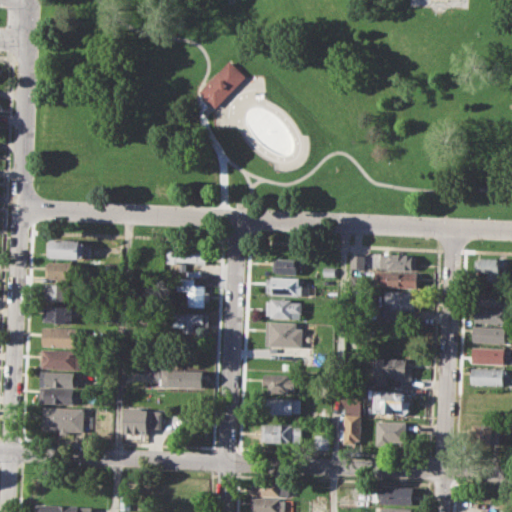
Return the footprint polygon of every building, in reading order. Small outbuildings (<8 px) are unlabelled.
[(200,90),(230,60),(246,76),(216,106),(200,90)] [(51,237),(80,239),(80,242),(90,243),(89,259),(50,257),(51,237)] [(173,244),(207,245),(206,263),(172,261),(173,244)] [(380,253),(417,254),(417,268),(379,267),(380,253)] [(350,254),(364,255),(363,267),(349,267),(350,254)] [(475,256),(503,257),(503,264),(507,265),(507,282),(486,281),(486,272),(475,271),(475,256)] [(272,257),(302,259),(302,267),(297,267),(297,273),(272,272),(272,257)] [(47,261),(83,262),(82,279),(47,277),(47,261)] [(322,266),(336,266),(336,276),(322,275),(322,266)] [(373,270),(416,272),(416,287),(381,286),(381,279),(372,279),(373,270)] [(266,278),(271,278),(271,275),(301,276),(301,284),(310,285),(310,295),(270,294),(270,291),(266,291),(266,278)] [(179,277),(194,277),(194,285),(205,285),(204,308),(186,307),(187,289),(178,289),(179,277)] [(46,283),(76,284),(75,300),(45,298),(46,283)] [(384,290),(415,291),(414,310),(390,309),(390,304),(383,304),(384,290)] [(477,290),(510,291),(509,306),(477,305),(477,290)] [(266,300),(271,300),(271,297),(291,298),(291,301),(302,302),(301,318),(268,317),(268,313),(266,313),(266,300)] [(44,304),(75,306),(74,323),(43,321),(44,304)] [(473,307),(507,308),(507,323),(473,322),(473,307)] [(173,311),(204,312),(204,332),(182,331),(182,326),(173,326),(173,311)] [(266,320),(297,321),(296,327),(303,327),(303,334),(313,334),(312,355),(276,354),(277,345),(265,344),(266,320)] [(43,325),(83,327),(83,346),(42,345),(43,325)] [(473,326),(507,327),(506,343),(472,341),(473,326)] [(472,345),(506,347),(506,354),(511,354),(511,364),(471,362),(472,345)] [(42,348),(77,350),(77,357),(83,357),(82,369),(41,367),(42,348)] [(371,356),(407,357),(407,363),(414,364),(413,381),(395,381),(395,375),(386,375),(386,384),(376,384),(376,374),(370,374),(371,356)] [(145,367),(161,368),(161,363),(204,364),(203,388),(160,386),(160,381),(145,381),(145,367)] [(471,368),(507,369),(506,385),(470,384),(471,368)] [(41,370),(76,371),(75,385),(41,384),(41,370)] [(264,372),(289,373),(289,379),(296,379),(296,386),(288,386),(288,391),(268,391),(268,386),(263,385),(264,372)] [(41,387),(75,388),(75,403),(40,401),(41,387)] [(98,389),(112,390),(112,404),(97,403),(98,389)] [(374,390),(408,391),(407,410),(404,415),(373,413),(374,390)] [(262,396),(301,397),(300,413),(262,412),(262,396)] [(43,405),(85,407),(84,430),(42,429),(43,405)] [(125,406),(142,407),(142,410),(162,411),(161,427),(148,427),(147,434),(124,432),(125,406)] [(345,417),(361,417),(361,444),(344,444),(345,417)] [(377,421),(408,422),(407,445),(376,444),(377,421)] [(261,423),(302,424),(302,442),(261,441),(261,423)] [(473,424),(492,424),(492,430),(499,430),(499,445),(472,444),(473,424)] [(314,433),(330,434),(329,449),(313,448),(314,433)] [(252,479),(290,481),(289,495),(251,493),(252,479)] [(373,484),(414,486),(414,502),(372,501),(373,484)] [(251,497),(287,498),(287,511),(251,511),(251,497)] [(36,511),(37,502),(92,505),(92,511),(36,511)]
